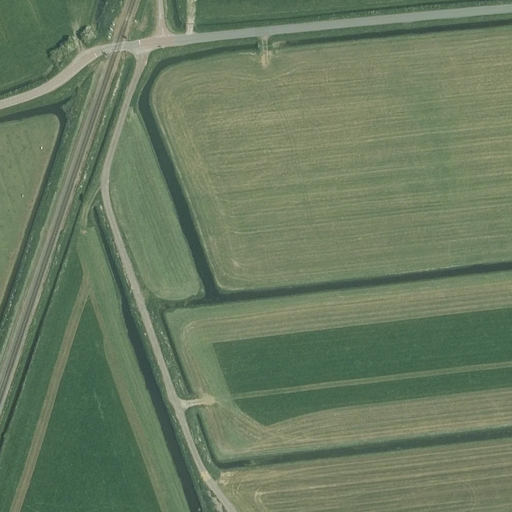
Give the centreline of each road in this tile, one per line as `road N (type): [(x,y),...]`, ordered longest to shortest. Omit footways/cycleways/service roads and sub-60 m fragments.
road 1 (track): [(229,511),(203,474),(104,194),(143,44)]
road 2 (unclassified): [(163,42),(511,8)]
